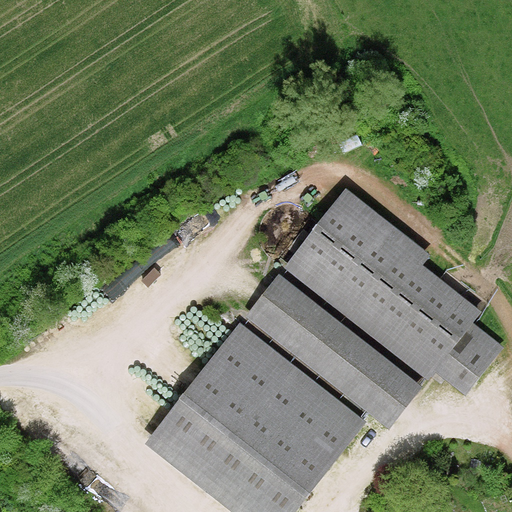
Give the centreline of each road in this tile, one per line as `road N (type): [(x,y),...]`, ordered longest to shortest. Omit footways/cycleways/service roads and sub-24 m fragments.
road 1 (track): [(214,511),(77,417),(31,370),(0,365)]
road 2 (track): [(511,446),(468,428),(424,429),(324,511)]
